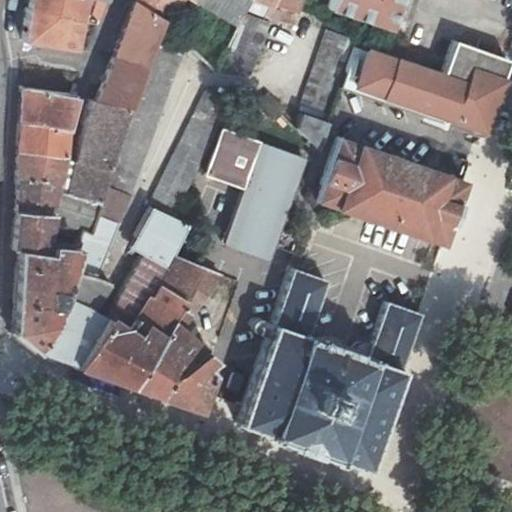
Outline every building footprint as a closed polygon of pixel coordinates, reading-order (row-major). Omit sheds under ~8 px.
[(25,0),(25,5),(75,18),(76,12),(79,0),(25,0)] [(105,1),(103,0),(79,0),(76,12),(97,20),(100,12),(105,1)] [(233,0),(243,5),(245,0),(135,0),(134,3),(158,17),(163,22),(176,0),(233,0)] [(240,11),(243,5),(233,0),(198,0),(222,13),(236,20),(240,11)] [(269,0),(269,2),(293,10),(296,0),(269,0)] [(329,0),(328,5),(385,26),(394,0),(329,0)] [(141,63),(158,17),(134,3),(132,1),(119,35),(112,55),(141,63)] [(294,11),(293,10),(269,2),(266,1),(262,12),(290,21),(294,11)] [(68,45),(75,18),(25,5),(21,37),(68,45)] [(266,20),(240,11),(223,63),(248,71),(266,20)] [(236,20),(222,13),(207,47),(202,59),(213,69),(236,20)] [(323,117),(351,37),(327,29),(300,109),(323,117)] [(104,182),(103,182),(96,202),(86,230),(76,228),(72,244),(47,328),(34,349),(49,355),(58,358),(72,363),(96,324),(84,317),(78,313),(83,305),(87,307),(105,277),(93,274),(124,197),(180,43),(157,35),(104,182)] [(445,61),(468,68),(498,78),(505,58),(475,48),(453,41),(445,61)] [(498,78),(468,68),(445,61),(442,74),(367,48),(352,90),(479,132),(498,78)] [(126,106),(141,63),(112,55),(108,66),(103,79),(95,101),(126,106)] [(63,128),(72,96),(17,87),(16,120),(63,128)] [(173,216),(229,100),(205,89),(150,204),(173,216)] [(253,103),(274,118),(283,105),(263,90),(253,103)] [(107,166),(126,106),(95,101),(89,100),(84,117),(73,160),(107,166)] [(301,113),(295,128),(317,150),(326,122),(301,113)] [(61,158),(63,128),(16,120),(15,151),(61,158)] [(239,185),(218,244),(264,259),(298,157),(222,130),(205,173),(239,185)] [(334,135),(312,199),(440,244),(462,180),(334,135)] [(14,174),(57,186),(61,158),(15,151),(14,174)] [(73,160),(65,193),(96,202),(103,182),(107,166),(73,160)] [(96,202),(65,193),(56,190),(57,186),(14,174),(13,211),(48,212),(46,216),(76,228),(86,230),(96,202)] [(183,295),(194,263),(169,252),(183,224),(152,209),(138,234),(148,240),(142,251),(125,281),(147,295),(153,284),(183,295)] [(37,249),(46,216),(48,212),(13,211),(9,249),(15,249),(37,249)] [(131,245),(142,251),(148,240),(138,234),(131,245)] [(47,328),(72,244),(46,244),(44,249),(37,249),(15,249),(10,330),(34,349),(47,328)] [(204,267),(194,263),(183,295),(125,382),(143,389),(154,393),(169,375),(198,350),(179,335),(171,333),(182,316),(187,319),(208,286),(203,280),(204,267)] [(208,286),(217,272),(204,267),(203,280),(208,286)] [(288,267),(239,408),(234,422),(360,468),(416,311),(382,301),(363,352),(304,332),(322,279),(288,267)] [(104,316),(101,315),(96,324),(72,363),(106,375),(125,382),(183,295),(153,284),(147,295),(125,281),(104,316)] [(96,324),(101,315),(87,307),(83,305),(78,313),(84,317),(96,324)] [(212,360),(198,350),(169,375),(154,393),(181,402),(195,407),(212,360)]
